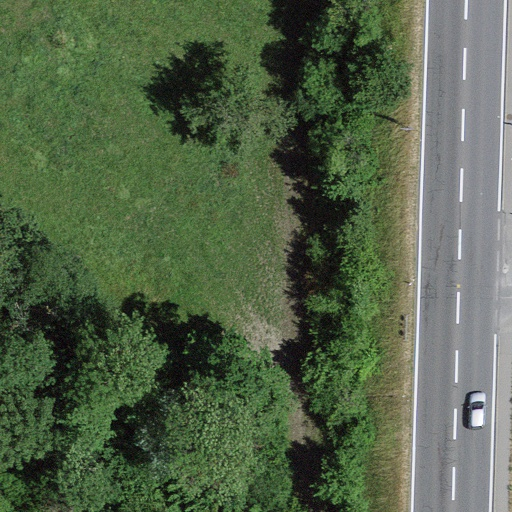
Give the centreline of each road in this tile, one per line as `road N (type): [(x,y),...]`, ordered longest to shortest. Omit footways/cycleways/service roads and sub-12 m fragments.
road 1 (secondary): [(472,0),(464,270)]
road 2 (secondary): [(464,270),(457,511)]
